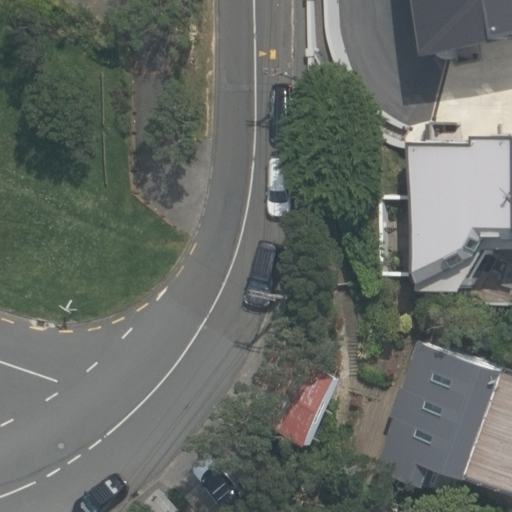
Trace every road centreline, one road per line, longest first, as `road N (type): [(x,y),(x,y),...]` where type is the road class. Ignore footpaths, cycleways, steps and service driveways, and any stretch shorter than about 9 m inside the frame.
road 1 (residential): [(105,432),(167,373),(215,305),(242,220),(247,0)]
road 2 (unclassified): [(105,432),(37,369),(0,356)]
